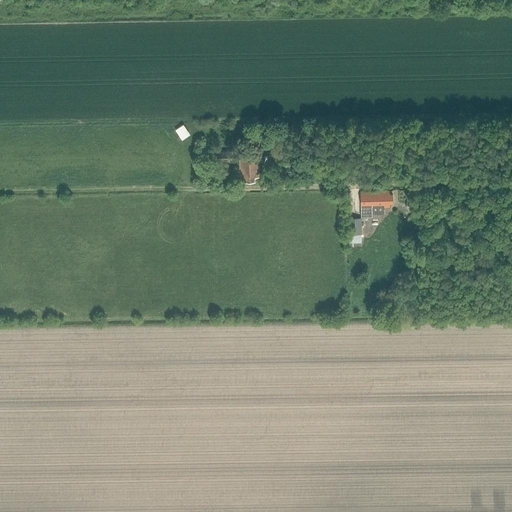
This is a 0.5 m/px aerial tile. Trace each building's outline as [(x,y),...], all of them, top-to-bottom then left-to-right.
[(182,125),(176,130),(182,139),(189,134),(186,130),(182,125)] [(213,151),(213,161),(229,161),(229,151),(213,151)] [(254,178),(259,178),(259,153),(240,153),(240,182),(254,181),(254,178)] [(389,191),(360,192),(361,217),(372,217),(372,214),(384,214),(383,207),(389,207),(389,204),(393,204),(393,195),(389,195),(389,191)] [(349,247),(361,247),(361,219),(349,219),(349,247)]
